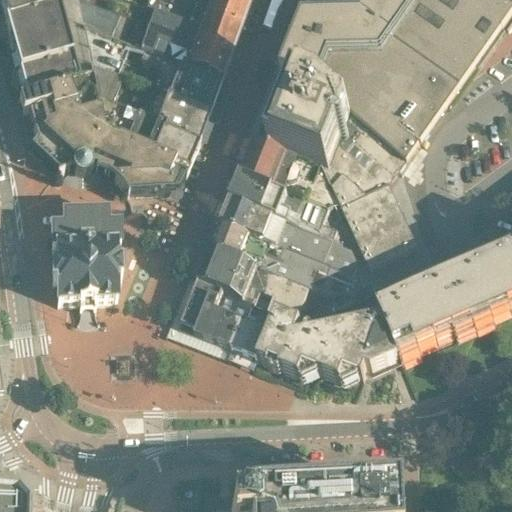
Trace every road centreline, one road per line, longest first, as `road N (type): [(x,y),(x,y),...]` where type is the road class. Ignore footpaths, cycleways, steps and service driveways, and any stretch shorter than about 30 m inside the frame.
road 1 (tertiary): [(89,449),(407,430),(473,417),(511,399)]
road 2 (tertiary): [(0,165),(41,420)]
road 3 (residential): [(511,83),(452,123),(429,157),(426,199),(454,205)]
